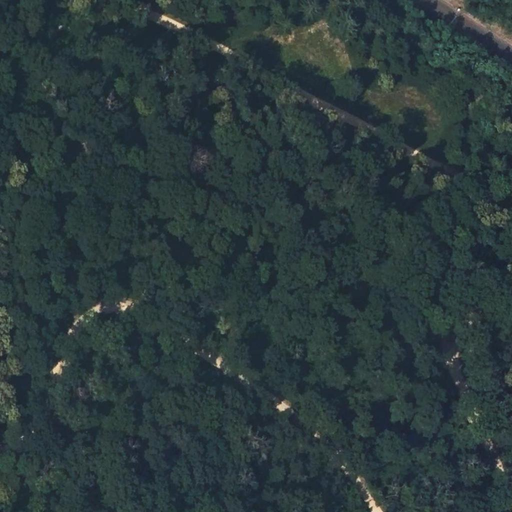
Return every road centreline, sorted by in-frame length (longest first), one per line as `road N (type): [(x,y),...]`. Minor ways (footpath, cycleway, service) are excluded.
road 1 (track): [(378,511),(315,429),(144,312),(120,305),(84,319),(61,354),(32,433),(0,456)]
road 2 (track): [(511,210),(194,34),(112,0)]
road 3 (track): [(511,499),(446,340),(454,323),(472,316),(511,338)]
